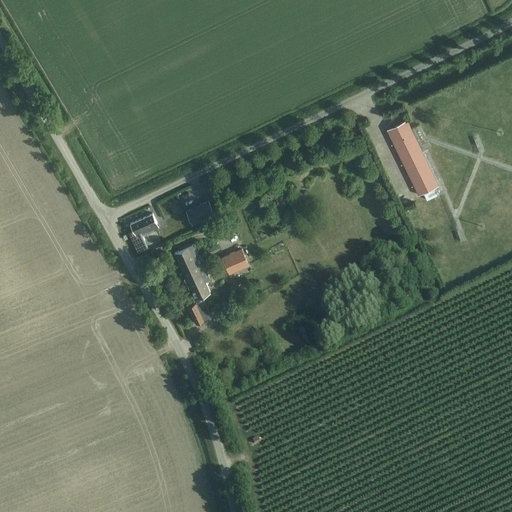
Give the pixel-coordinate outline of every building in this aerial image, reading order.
[(407,119),(405,120),(387,129),(419,194),(423,192),(425,196),(430,194),(438,190),(436,186),(439,185),(407,119)] [(215,214),(209,200),(187,210),(193,224),(215,214)] [(159,226),(153,213),(130,223),(133,230),(129,232),(138,252),(149,246),(148,246),(142,234),(159,226)] [(283,241),(269,247),(273,256),(287,250),(283,241)] [(195,243),(176,252),(198,298),(212,291),(207,280),(212,278),(195,243)] [(241,249),(223,257),(230,272),(248,264),(241,249)] [(204,299),(188,307),(196,323),(212,316),(204,299)]
